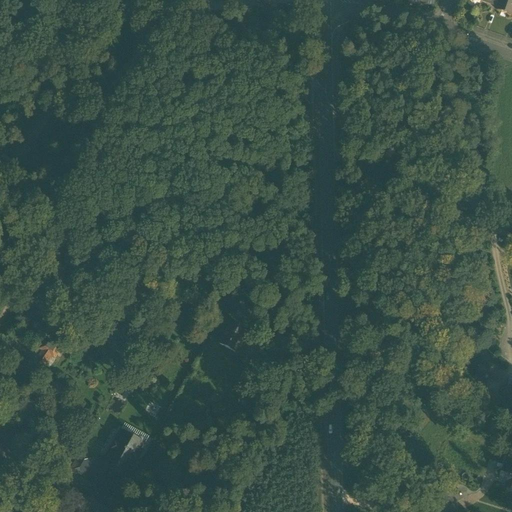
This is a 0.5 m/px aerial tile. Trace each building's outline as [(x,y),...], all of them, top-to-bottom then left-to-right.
[(511,11),(511,0),(500,0),(497,11),(511,16),(511,11)] [(18,131),(4,124),(0,131),(0,142),(8,147),(18,131)] [(246,333),(229,324),(218,344),(236,353),(246,333)] [(49,345),(44,341),(38,350),(43,352),(38,359),(45,364),(50,357),(54,360),(59,351),(56,348),(56,345),(52,343),(50,344),(49,345)] [(494,367),(484,364),(483,368),(479,366),(476,376),(497,383),(500,373),(493,371),(494,367)] [(145,444),(121,431),(105,461),(111,464),(110,466),(110,468),(120,473),(122,472),(123,470),(129,474),(145,444)] [(93,459),(81,452),(71,471),(82,477),(93,459)] [(511,466),(511,467),(504,465),(502,470),(500,469),(496,471),(498,475),(496,479),(499,480),(507,483),(506,488),(511,489),(511,466)]
